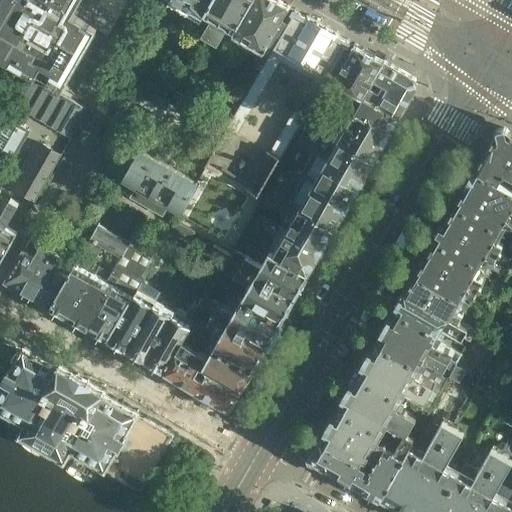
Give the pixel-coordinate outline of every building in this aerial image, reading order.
[(0,0),(0,48),(1,48),(0,49),(0,55),(37,76),(40,71),(51,77),(48,83),(62,91),(77,66),(84,53),(99,27),(79,16),(88,0),(0,0)] [(206,12),(213,0),(170,0),(169,2),(201,21),(206,12)] [(237,30),(253,0),(213,0),(206,12),(216,18),(213,19),(204,33),(220,42),(228,28),(227,24),(237,30)] [(265,50),(291,6),(291,5),(282,0),(253,0),(237,30),(235,33),(265,50)] [(283,158),(330,75),(351,40),(347,38),(347,39),(338,34),(339,33),(335,30),(310,16),(308,15),(307,16),(298,11),(299,10),(295,8),(228,127),(240,134),(287,51),(318,68),(271,151),(283,158)] [(374,79),(385,60),(385,59),(355,43),(335,78),(365,95),(370,87),(374,79)] [(89,73),(96,60),(84,53),(77,66),(89,73)] [(400,115),(417,85),(416,78),(386,60),(385,60),(374,79),(382,84),(378,92),(370,87),(365,95),(400,115)] [(89,109),(61,93),(31,75),(14,103),(72,137),(89,109)] [(334,100),(332,91),(329,89),(323,100),(331,105),(334,100)] [(387,138),(400,115),(365,95),(362,101),(355,97),(345,114),(351,117),(348,122),(358,128),(361,123),(387,138)] [(387,138),(361,123),(358,128),(348,122),(351,117),(345,114),(331,105),(323,100),(310,122),(374,160),(387,138)] [(0,151),(13,158),(28,131),(7,118),(0,130),(0,151)] [(374,160),(310,122),(297,145),(315,155),(326,162),(324,165),(334,171),(335,167),(361,182),(374,160)] [(499,181),(506,170),(511,158),(511,131),(507,129),(505,129),(505,130),(501,131),(501,130),(499,131),(477,169),(499,181)] [(36,201),(61,157),(45,148),(20,192),(36,201)] [(199,183),(141,150),(126,176),(183,209),(199,183)] [(361,182),(335,167),(334,171),(324,165),(326,162),(315,155),(303,176),(349,203),(361,182)] [(296,172),(285,166),(282,171),(293,178),(296,172)] [(511,188),(499,181),(477,169),(467,186),(511,211),(511,188)] [(349,203),(303,176),(290,198),(301,205),(336,225),(349,203)] [(511,211),(467,186),(457,203),(498,227),(503,219),(511,223),(511,211)] [(0,264),(19,231),(8,225),(22,202),(13,196),(0,218),(0,196),(2,194),(0,192),(0,264)] [(493,236),(498,227),(457,203),(447,221),(501,252),(506,243),(493,236)] [(323,249),(336,225),(301,205),(287,229),(323,249)] [(501,252),(447,221),(437,238),(478,262),(483,253),(496,261),(501,252)] [(109,338),(136,291),(157,255),(99,222),(75,264),(81,268),(86,259),(89,261),(96,249),(91,246),(96,237),(122,252),(110,273),(122,280),(118,286),(115,285),(91,328),(109,338)] [(188,244),(194,233),(176,222),(170,233),(188,244)] [(309,273),(323,249),(287,229),(273,252),(309,273)] [(30,293),(55,250),(32,237),(7,280),(30,293)] [(473,271),(478,262),(437,238),(427,255),(481,287),(486,278),(473,271)] [(309,273),(273,252),(271,251),(264,264),(237,248),(231,259),(242,266),(295,296),(309,273)] [(52,305),(69,275),(58,268),(65,256),(55,250),(30,293),(52,305)] [(481,287),(427,255),(417,273),(458,297),(463,288),(476,295),(481,287)] [(73,318),(96,276),(81,268),(75,264),(69,275),(52,305),(73,318)] [(295,296),(242,266),(236,276),(250,285),(243,297),(281,320),(295,296)] [(91,328),(115,285),(118,286),(122,280),(110,273),(105,282),(96,276),(73,318),(91,328)] [(453,305),(458,297),(417,273),(407,290),(477,331),(487,313),(478,308),(470,322),(459,316),(462,310),(453,305)] [(477,331),(407,290),(397,307),(398,307),(439,331),(443,323),(472,339),(477,331)] [(128,349),(155,302),(136,291),(109,338),(128,349)] [(147,360),(174,313),(165,307),(170,300),(160,294),(155,302),(128,349),(147,360)] [(268,343),(281,320),(243,297),(236,310),(222,302),(215,313),(268,343)] [(434,339),(439,331),(398,307),(388,325),(458,365),(463,355),(434,339)] [(166,371),(177,351),(185,338),(193,323),(174,313),(147,360),(166,371)] [(268,343),(215,313),(210,322),(215,325),(210,334),(219,339),(216,344),(254,367),(268,343)] [(458,365),(388,325),(379,340),(420,363),(425,355),(453,372),(458,365)] [(491,361),(500,344),(477,331),(472,339),(468,347),(491,361)] [(134,411),(121,404),(104,393),(106,391),(103,390),(93,384),(93,383),(73,372),(72,372),(62,366),(60,365),(59,367),(29,350),(24,347),(24,348),(17,345),(18,344),(0,333),(0,408),(20,420),(20,419),(26,423),(20,434),(65,461),(72,449),(79,453),(78,453),(106,469),(107,469),(113,472),(113,473),(142,490),(174,434),(145,417),(144,418),(138,414),(139,413),(134,410),(134,411)] [(254,367),(216,344),(211,353),(185,338),(177,351),(242,388),(254,367)] [(420,363),(379,340),(378,339),(369,356),(433,393),(439,397),(444,388),(415,371),(420,363)] [(511,372),(511,350),(500,344),(491,361),(511,372)] [(242,388),(177,351),(166,371),(228,406),(232,405),(242,388)] [(433,393),(369,356),(360,373),(401,396),(421,408),(425,401),(428,402),(433,393)] [(396,405),(401,396),(360,373),(350,389),(420,429),(425,421),(396,405)] [(420,429),(350,389),(341,406),(382,429),(387,421),(407,433),(415,438),(420,429)] [(382,429),(341,406),(332,422),(384,452),(388,444),(377,437),(382,429)] [(407,509),(454,427),(441,420),(421,456),(409,449),(383,495),(399,504),(407,509)] [(384,452),(332,422),(322,439),(363,462),(367,455),(378,461),(384,452)] [(437,511),(458,477),(444,469),(465,434),(454,427),(407,509),(412,511),(437,511)] [(382,495),(383,495),(409,449),(415,438),(407,433),(397,449),(388,444),(384,452),(378,461),(374,468),(365,484),(365,485),(382,495)] [(363,462),(322,439),(322,438),(315,451),(316,457),(329,464),(365,484),(374,468),(363,462)] [(469,511),(503,456),(490,448),(470,484),(458,477),(437,511),(469,511)] [(502,511),(507,504),(493,497),(511,464),(511,460),(503,456),(469,511),(502,511)]
